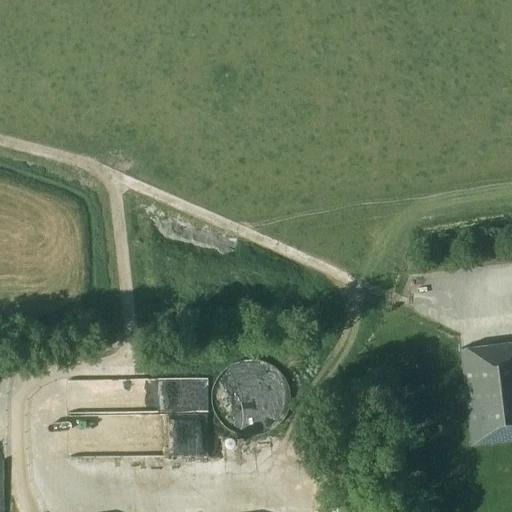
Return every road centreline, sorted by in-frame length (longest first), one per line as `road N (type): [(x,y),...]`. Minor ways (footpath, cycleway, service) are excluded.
road 1 (track): [(457,326),(93,166),(0,139)]
road 2 (track): [(113,175),(129,336),(120,357)]
